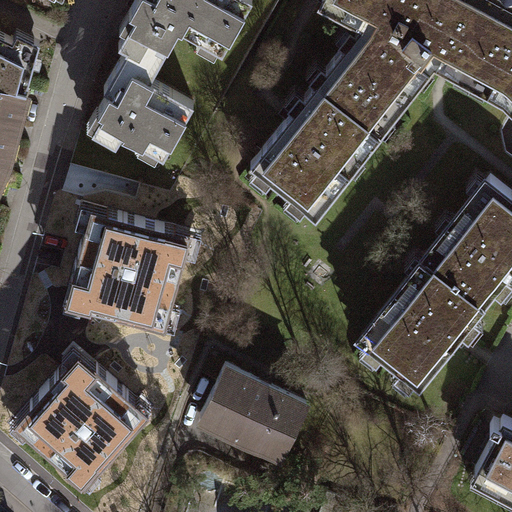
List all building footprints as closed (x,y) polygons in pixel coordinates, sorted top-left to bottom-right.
[(128,0),(125,7),(131,11),(114,40),(122,45),(100,84),(105,87),(94,107),(98,109),(88,127),(112,141),(118,130),(159,153),(190,100),(146,75),(175,25),(197,37),(193,44),(209,53),(213,47),(218,50),(246,0),(128,0)] [(330,0),(361,16),(311,79),(371,126),(422,61),(419,59),(426,51),(453,0),(330,0)] [(511,0),(453,0),(426,51),(511,97),(511,0)] [(0,81),(22,87),(36,37),(12,26),(8,34),(0,30),(0,81)] [(306,208),(371,126),(311,79),(246,161),(306,208)] [(0,81),(0,154),(4,155),(22,87),(0,81)] [(481,300),(511,260),(511,191),(486,171),(421,253),(481,300)] [(194,230),(95,204),(70,301),(169,327),(194,230)] [(415,383),(481,300),(421,253),(356,336),(415,383)] [(13,419),(82,481),(148,408),(80,346),(13,419)] [(195,412),(277,452),(302,399),(221,359),(195,412)] [(470,466),(511,487),(511,418),(499,412),(470,466)]
